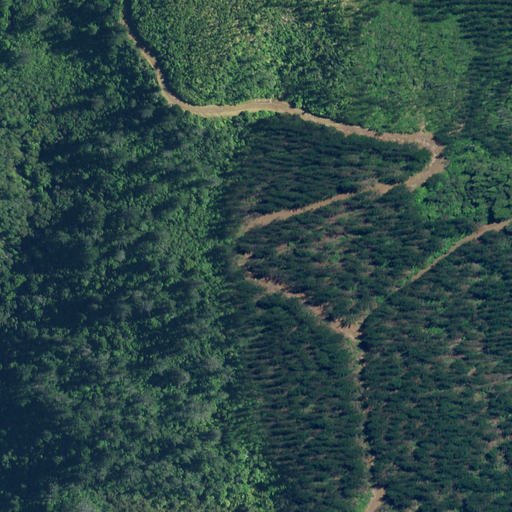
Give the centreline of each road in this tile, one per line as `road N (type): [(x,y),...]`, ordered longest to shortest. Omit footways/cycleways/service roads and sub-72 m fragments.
road 1 (track): [(125,0),(124,20),(189,105),(307,100),(427,140),(427,170),(284,215),(237,241),(267,276),(367,323)]
road 2 (track): [(367,323),(384,493),(372,511)]
road 3 (track): [(511,220),(425,264),(367,323)]
